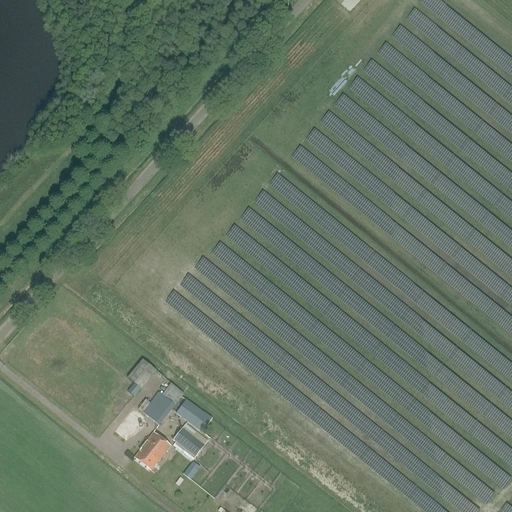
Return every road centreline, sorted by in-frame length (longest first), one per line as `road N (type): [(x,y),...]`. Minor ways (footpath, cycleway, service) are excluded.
road 1 (residential): [(0,339),(303,0)]
road 2 (track): [(0,226),(116,95),(136,0)]
